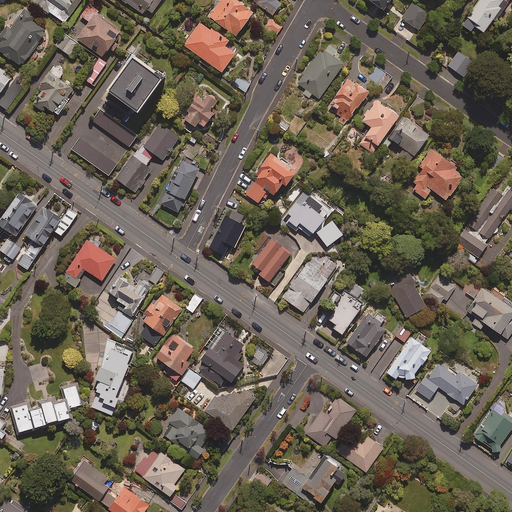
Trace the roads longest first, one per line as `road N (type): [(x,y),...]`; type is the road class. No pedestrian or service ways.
road 1 (residential): [(180,259),(316,0)]
road 2 (tertiary): [(511,493),(314,353)]
road 3 (residential): [(317,0),(511,138)]
road 4 (tertiary): [(180,259),(0,131)]
road 5 (residential): [(203,511),(314,353)]
road 6 (tertiary): [(314,353),(180,259)]
